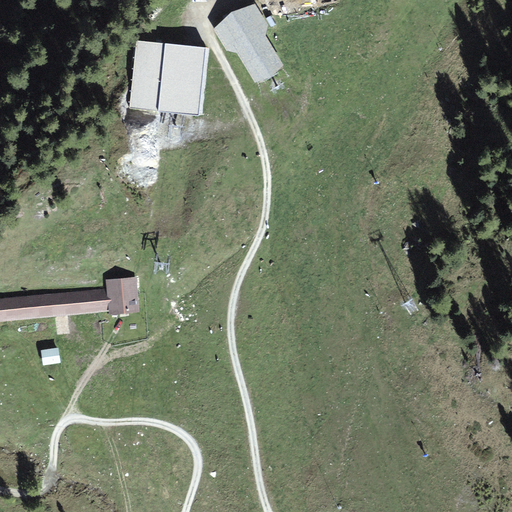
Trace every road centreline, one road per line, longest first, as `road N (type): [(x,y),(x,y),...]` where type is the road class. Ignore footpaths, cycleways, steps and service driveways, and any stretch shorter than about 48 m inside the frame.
road 1 (track): [(70,419),(98,364),(152,340),(263,228),(265,141),(203,6)]
road 2 (track): [(0,490),(36,491),(46,483),(57,433),(70,419),(138,420),(172,428),(192,444),(198,463),(185,511)]
road 3 (track): [(270,511),(230,332),(235,289),(263,228)]
road 4 (track): [(260,134),(294,130),(339,110),(398,0)]
